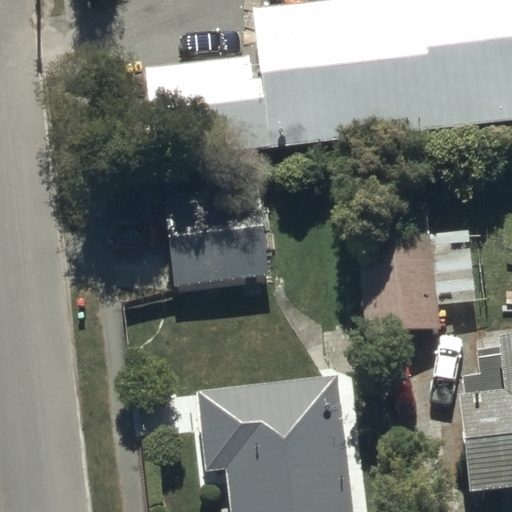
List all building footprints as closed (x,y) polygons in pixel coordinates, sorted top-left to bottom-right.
[(257,75),(149,86),(155,182),(511,145),(511,0),(419,0),(420,9),(252,26),(257,75)] [(191,299),(263,293),(259,208),(183,215),(191,299)] [(468,247),(354,260),(364,354),(435,346),(432,321),(475,316),(468,247)] [(511,511),(511,372),(475,375),(475,395),(461,395),(463,436),(453,435),(458,511),(511,511)] [(350,511),(338,397),(193,413),(200,492),(223,490),(225,511),(350,511)]
